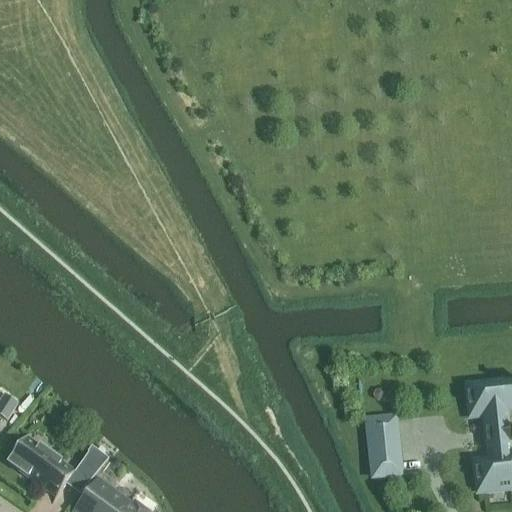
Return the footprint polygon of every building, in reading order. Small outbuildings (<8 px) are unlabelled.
[(511,382),(467,388),(470,419),(485,417),(487,431),(486,431),(486,433),(488,446),(488,447),(490,462),(475,463),(479,494),(511,490),(511,459),(510,459),(508,445),(511,444),(511,432),(511,428),(507,429),(505,415),(511,413),(511,382)] [(376,392),(373,395),(374,400),(377,402),(381,402),(384,399),(384,394),(381,392),(376,392)] [(19,405),(5,396),(0,403),(0,416),(9,421),(19,405)] [(368,424),(374,479),(400,476),(394,421),(368,424)] [(26,440),(8,464),(56,500),(74,475),(26,440)] [(108,462),(91,449),(87,454),(89,455),(104,467),(108,462)] [(86,489),(94,478),(84,471),(76,482),(86,489)] [(142,511),(136,507),(134,509),(97,483),(75,511),(142,511)]
